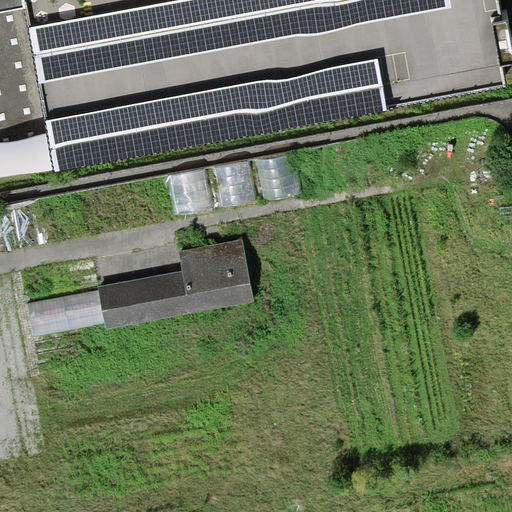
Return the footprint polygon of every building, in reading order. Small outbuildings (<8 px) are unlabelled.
[(505,78),(490,0),(0,0),(0,128),(40,121),(47,160),(505,78)] [(0,168),(47,160),(40,121),(0,128),(0,168)] [(249,299),(238,238),(176,249),(180,269),(96,283),(97,292),(103,325),(249,299)] [(277,253),(253,259),(261,293),(285,287),(277,253)] [(2,301),(0,301),(0,466),(29,461),(2,301)]
